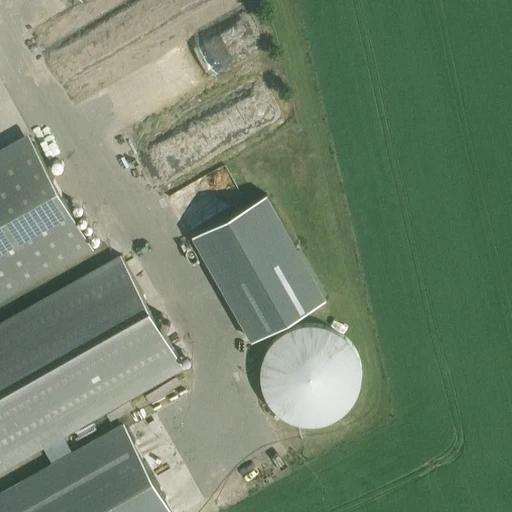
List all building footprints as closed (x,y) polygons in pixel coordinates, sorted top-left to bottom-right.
[(0,301),(93,250),(28,133),(0,148),(0,301)] [(189,233),(247,337),(322,295),(264,191),(189,233)] [(122,256),(0,324),(0,470),(184,368),(122,256)] [(337,419),(340,417),(343,415),(346,412),(349,409),(352,406),(354,403),(356,400),(358,396),(359,392),(361,388),(361,384),(362,381),(362,377),(362,373),(362,369),(361,365),(360,361),(359,357),(357,353),(355,350),(353,346),(351,343),(348,340),(345,337),(342,335),(338,333),(335,331),(331,329),(328,328),(324,326),(320,326),(316,325),(312,325),(308,325),(304,326),(300,326),(296,328),(292,329),(289,331),(285,333),(282,335),(279,338),(276,340),(273,343),(271,346),(269,350),(267,353),(265,357),(264,361),(263,365),(262,369),(262,373),(262,377),(262,381),(262,385),(263,389),(265,392),(266,396),(268,400),(270,403),(272,406),(275,409),(278,412),(281,415),(284,417),(287,419),(291,421),(295,423),(298,424),(302,425),(306,425),(310,426),(314,426),(318,425),(322,425),(326,424),(330,422),(334,421),(337,419)] [(170,511),(122,425),(0,493),(0,511),(170,511)]
